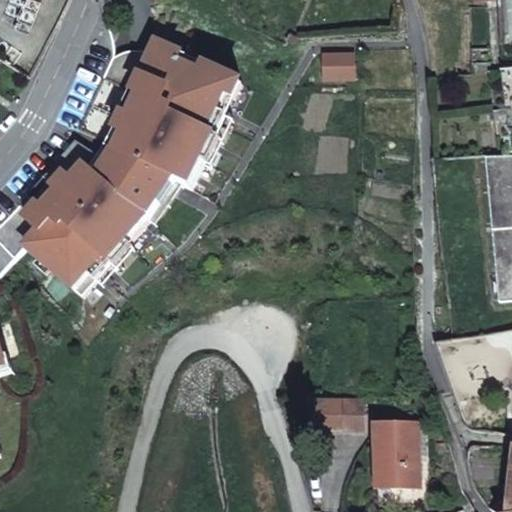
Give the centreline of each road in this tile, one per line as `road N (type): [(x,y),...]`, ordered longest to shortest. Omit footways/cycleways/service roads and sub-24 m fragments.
road 1 (residential): [(303,511),(252,358),(219,335),(181,345),(150,426),(133,511)]
road 2 (unclassified): [(86,10),(31,120),(0,160)]
